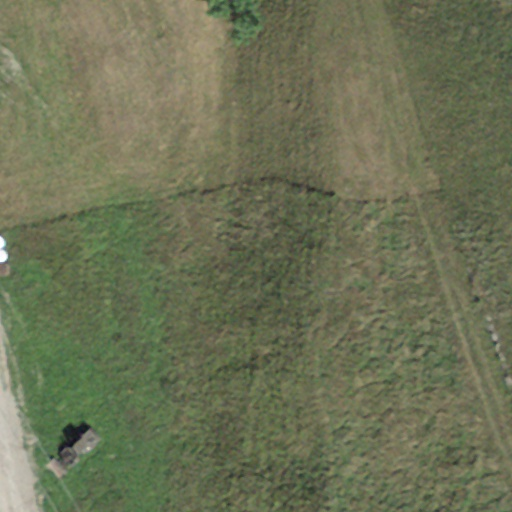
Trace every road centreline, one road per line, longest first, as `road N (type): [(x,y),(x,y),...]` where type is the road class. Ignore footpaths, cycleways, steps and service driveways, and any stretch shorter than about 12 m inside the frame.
road 1 (track): [(357,0),(511,453)]
road 2 (track): [(0,307),(27,511)]
